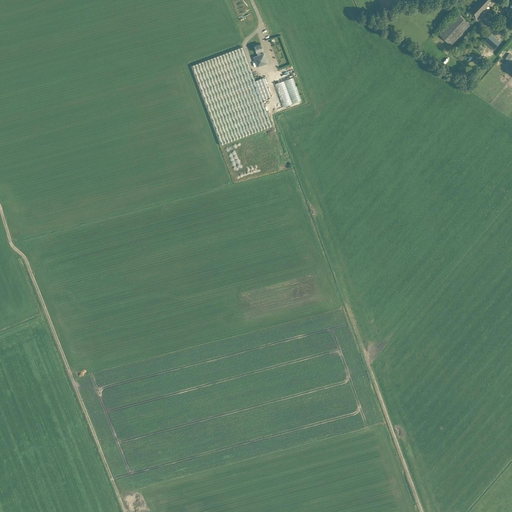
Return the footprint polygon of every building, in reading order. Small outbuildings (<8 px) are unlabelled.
[(479,0),(469,11),(476,18),(480,13),(479,12),(482,9),(483,10),(492,1),(491,0),(479,0)] [(438,33),(451,45),(469,25),(456,13),(438,33)] [(483,42),(492,50),(500,42),(490,33),(483,42)] [(254,57),(257,67),(267,63),(264,54),(261,55),(260,51),(263,50),(261,44),(254,46),(257,52),(258,56),(254,57)] [(242,47),(191,66),(193,71),(221,145),(272,126),(262,100),(271,96),(265,80),(264,78),(255,81),(242,47)] [(259,135),(233,145),(237,154),(262,144),(259,135)]
